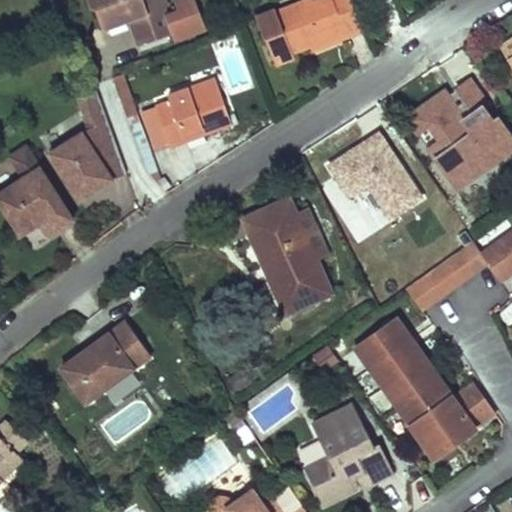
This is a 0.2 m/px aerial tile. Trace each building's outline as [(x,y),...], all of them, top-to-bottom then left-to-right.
[(88,0),(91,7),(96,10),(104,29),(130,20),(139,47),(173,34),(164,7),(161,0),(88,0)] [(256,17),(276,65),(295,58),(293,53),(327,40),(345,33),(347,38),(363,32),(350,0),(347,0),(335,5),(333,0),(306,0),(277,11),(276,9),(256,17)] [(345,33),(327,40),(328,45),(347,38),(345,33)] [(511,39),(500,47),(508,60),(511,58),(511,39)] [(232,88),(250,83),(240,45),(222,50),(232,88)] [(511,141),(469,76),(407,116),(454,187),(511,149),(511,141)] [(216,78),(189,88),(191,93),(218,84),(216,78)] [(142,113),(148,127),(162,122),(169,141),(171,147),(186,142),(184,137),(203,130),(205,135),(233,125),(218,84),(191,93),(189,88),(168,95),(170,101),(156,106),(157,108),(142,113)] [(45,150),(76,201),(133,167),(88,92),(73,100),(88,125),(45,150)] [(162,122),(148,127),(154,146),(169,141),(162,122)] [(389,221),(425,197),(379,128),(325,164),(348,199),(366,186),(389,221)] [(203,130),(184,137),(186,142),(205,135),(203,130)] [(145,136),(136,139),(148,171),(157,182),(160,179),(145,136)] [(25,143),(0,160),(0,206),(21,236),(38,224),(47,237),(76,216),(25,143)] [(248,217),(255,235),(258,234),(276,274),(270,277),(286,314),(332,293),(316,258),(297,215),(289,199),(266,209),(248,217)] [(307,210),(297,215),(316,258),(327,253),(307,210)] [(248,217),(244,219),(251,236),(255,235),(248,217)] [(407,289),(422,311),(488,264),(496,275),(507,267),(511,273),(511,272),(511,232),(482,254),(473,242),(407,289)] [(255,235),(251,236),(270,277),(276,274),(258,234),(255,235)] [(507,267),(496,275),(500,281),(511,273),(507,267)] [(511,300),(499,314),(509,324),(511,321),(511,300)] [(357,348),(435,459),(476,430),(475,428),(496,413),(474,383),(454,398),(397,319),(357,348)] [(61,367),(86,403),(152,356),(126,321),(95,343),(61,367)] [(340,359),(329,343),(312,355),(323,370),(340,359)] [(312,423),(328,456),(305,468),(324,504),(357,488),(359,483),(356,478),(365,473),(369,481),(371,485),(394,473),(380,443),(375,446),(353,403),(312,423)] [(27,443),(6,422),(0,427),(0,437),(16,454),(27,443)] [(0,481),(22,460),(16,454),(0,437),(0,481)] [(359,483),(357,488),(369,481),(365,473),(356,478),(359,483)] [(295,511),(303,506),(290,488),(265,506),(269,511),(295,511)] [(307,511),(303,506),(295,511),(269,511),(265,506),(254,489),(233,504),(228,498),(219,497),(212,501),(211,510),(212,511),(307,511)]
